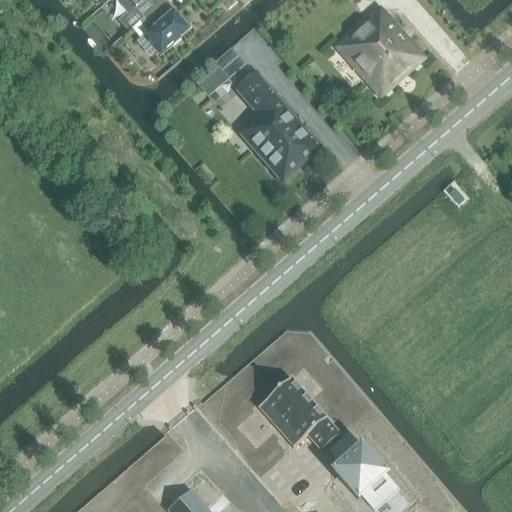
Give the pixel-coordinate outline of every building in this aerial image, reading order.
[(132,6),(145,20),(165,2),(162,0),(116,0),(126,11),(132,6)] [(165,2),(145,20),(153,30),(139,43),(150,56),(155,51),(160,57),(191,30),(182,19),(180,20),(165,2)] [(336,49),(380,98),(424,60),(408,42),(406,44),(398,35),(400,33),(380,10),(336,49)] [(256,74),(236,91),(260,118),(240,136),(282,184),(321,150),(256,74)] [(338,435),(291,381),(260,408),(283,434),(287,431),(298,444),(307,435),(321,450),(338,435)] [(395,488),(349,435),(331,450),(343,463),(334,470),(370,511),(395,488)] [(169,511),(205,511),(190,494),(169,511)]
